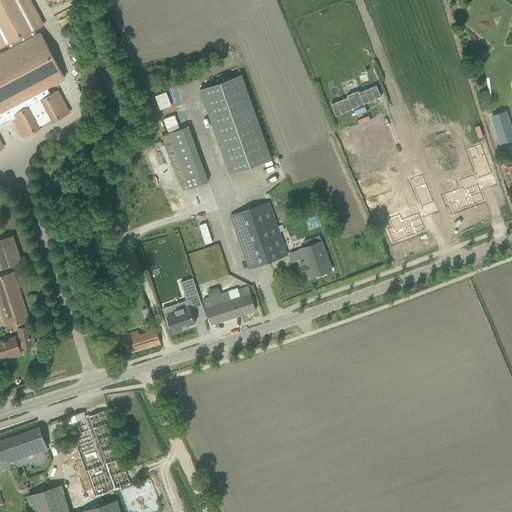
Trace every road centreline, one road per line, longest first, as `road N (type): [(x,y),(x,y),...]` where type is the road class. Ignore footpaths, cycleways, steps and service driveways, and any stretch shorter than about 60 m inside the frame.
road 1 (tertiary): [(0,415),(355,304),(511,244)]
road 2 (unknown): [(165,353),(127,247),(147,227),(212,204)]
road 3 (track): [(146,385),(207,511)]
